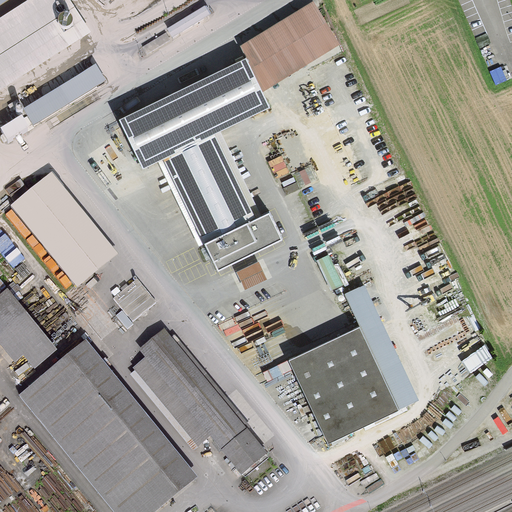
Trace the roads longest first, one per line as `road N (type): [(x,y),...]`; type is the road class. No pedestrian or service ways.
road 1 (residential): [(278,0),(70,125),(59,142),(309,463),(338,511)]
road 2 (unknown): [(309,463),(399,415),(423,389),(359,210),(280,87)]
road 3 (unclassified): [(511,370),(438,456),(350,511)]
road 4 (unknown): [(196,322),(309,260),(298,234)]
road 5 (unknown): [(174,295),(298,234)]
